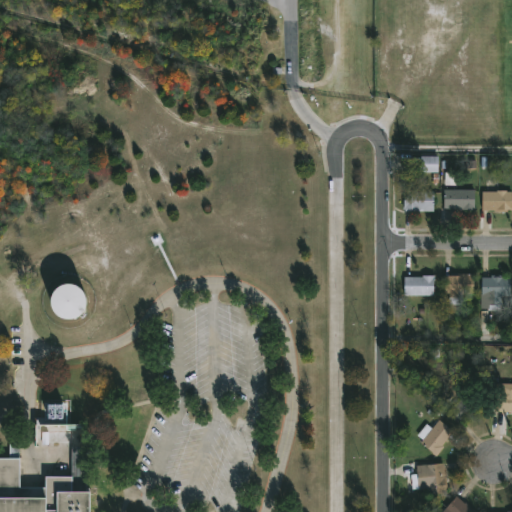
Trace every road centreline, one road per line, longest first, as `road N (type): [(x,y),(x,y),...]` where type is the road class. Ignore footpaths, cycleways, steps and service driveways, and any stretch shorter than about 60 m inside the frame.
road 1 (tertiary): [(385,511),(386,148),(361,126),(337,135),(337,511)]
road 2 (residential): [(511,243),(384,242)]
